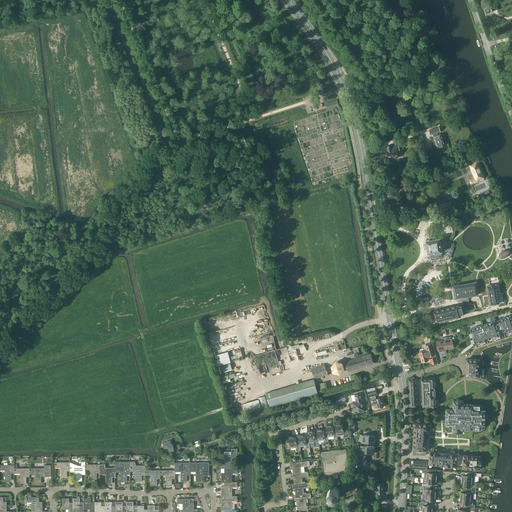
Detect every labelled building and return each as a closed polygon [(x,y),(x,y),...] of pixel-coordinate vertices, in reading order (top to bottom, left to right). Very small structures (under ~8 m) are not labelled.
[(491,5),(484,7),(486,14),(493,12),(491,5)] [(339,107),(337,100),(326,104),(327,107),(328,110),(339,107)] [(437,133),(434,134),(434,136),(433,136),(437,148),(445,145),(443,140),(445,139),(444,134),(441,135),(441,134),(438,135),(437,133)] [(391,145),(387,146),(387,151),(389,159),(398,158),(397,150),(399,150),(398,146),(392,147),(391,145)] [(484,179),(477,162),(469,165),(475,178),(470,181),(469,181),(469,182),(470,183),(471,184),(480,181),(481,181),(482,181),(483,181),(483,180),(484,179)] [(452,201),(441,203),(443,212),(454,209),(452,201)] [(440,238),(426,240),(426,246),(428,252),(429,252),(441,250),(442,250),(440,238)] [(441,250),(429,252),(430,258),(442,256),(441,253),(441,250)] [(499,256),(499,257),(500,258),(502,258),(503,258),(505,257),(506,257),(507,256),(508,255),(509,254),(510,253),(511,252),(511,250),(509,250),(508,250),(507,250),(505,250),(504,251),(503,251),(502,252),(501,253),(500,255),(499,256)] [(454,290),(452,290),(453,300),(458,299),(458,301),(458,302),(462,302),(462,305),(458,306),(460,314),(461,314),(464,313),(475,312),(475,311),(475,309),(476,309),(475,307),(475,306),(475,305),(474,305),(473,304),(472,304),(471,304),(469,304),(468,297),(461,299),(461,297),(459,297),(456,297),(456,298),(455,298),(455,297),(468,295),(468,296),(481,294),(483,306),(499,304),(496,284),(491,285),(489,278),(453,284),(454,290)] [(458,305),(433,311),(436,323),(461,317),(458,306),(458,305)] [(511,318),(511,316),(470,329),(473,338),(473,339),(474,339),(475,343),(478,342),(478,345),(483,344),(482,341),(492,338),(492,340),(497,339),(496,336),(500,335),(499,332),(503,330),(503,332),(508,330),(509,333),(511,331),(511,318)] [(445,341),(436,342),(438,350),(441,350),(441,348),(447,348),(447,349),(452,348),(452,347),(453,346),(453,341),(452,341),(451,337),(445,338),(445,341)] [(431,345),(427,346),(425,346),(427,350),(419,353),(422,362),(428,361),(427,357),(429,356),(429,357),(434,355),(431,345)] [(348,372),(374,363),(371,354),(345,362),(348,372)] [(474,359),(466,359),(466,364),(466,368),(478,368),(479,360),(474,360),(474,359)] [(334,372),(340,373),(344,369),(342,363),(336,362),(332,366),(334,372)] [(315,379),(328,374),(325,364),(312,369),(315,379)] [(478,368),(466,368),(466,372),(466,376),(474,377),(474,376),(478,376),(478,368)] [(431,378),(422,379),(423,406),(433,406),(434,406),(436,406),(436,396),(435,388),(435,378),(433,378),(431,378)] [(318,393),(314,379),(266,394),(270,408),(318,393)] [(361,393),(355,395),(356,400),(357,400),(357,402),(353,403),(354,409),(353,409),(354,414),(358,413),(358,411),(361,411),(361,412),(366,411),(365,407),(363,407),(362,401),(361,401),(361,399),(362,399),(361,393)] [(373,400),(374,404),(377,403),(378,408),(383,407),(381,397),(373,400)] [(456,400),(454,400),(453,408),(446,408),(446,424),(453,424),(453,432),(455,432),(455,433),(458,433),(458,432),(460,432),(461,429),(473,429),(480,429),(480,424),(485,425),(485,410),(480,409),(481,405),(474,405),(474,404),(461,404),(461,400),(459,400),(459,399),(456,399),(456,400)] [(336,424),(337,430),(337,436),(344,435),(344,438),(348,437),(347,428),(343,428),(342,423),(336,424)] [(428,423),(415,423),(413,450),(426,451),(427,430),(430,431),(430,426),(428,426),(428,423)] [(326,425),(327,434),(328,437),(334,436),(334,437),(338,437),(337,436),(337,430),(334,430),(333,424),(326,425)] [(317,430),(318,435),(319,441),(325,440),(325,442),(328,441),(328,437),(327,434),(324,434),(324,429),(317,430)] [(308,431),(309,439),(309,442),(315,441),(316,445),(319,444),(319,441),(318,435),(315,436),(314,430),(308,431)] [(299,435),(299,441),(300,447),(306,446),(307,448),(310,448),(309,442),(309,439),(306,440),(305,434),(299,435)] [(369,435),(362,435),(361,442),(364,442),(365,442),(369,442),(369,445),(374,446),(374,442),(374,436),(369,436),(369,435)] [(290,442),(286,443),(287,449),(297,448),(297,451),(301,450),(300,447),(299,441),(296,441),(296,436),(289,437),(290,442)] [(162,442),(164,449),(168,448),(169,452),(174,451),(172,444),(171,444),(170,440),(162,442)] [(369,442),(365,442),(364,442),(364,445),(361,445),(361,452),(367,452),(367,453),(374,453),(374,446),(369,445),(369,442)] [(221,468),(224,468),(232,468),(232,459),(238,459),(238,455),(239,455),(239,452),(238,452),(238,448),(231,448),(231,451),(224,451),(224,459),(221,459),(221,468)] [(322,452),(325,476),(339,475),(340,479),(347,478),(346,474),(349,473),(346,449),(322,452)] [(433,451),(430,451),(429,464),(456,467),(457,454),(454,454),(455,451),(451,451),(450,453),(437,452),(437,449),(433,449),(433,451)] [(481,456),(464,455),(463,468),(480,469),(481,456)] [(78,466),(70,462),(70,470),(75,470),(75,481),(82,481),(82,474),(85,474),(85,469),(85,464),(85,461),(81,461),(81,466),(78,466)] [(115,461),(115,468),(115,471),(120,471),(120,482),(121,482),(125,482),(127,482),(127,474),(130,474),(130,461),(115,461)] [(135,461),(130,461),(130,471),(135,471),(135,481),(142,481),(142,474),(145,474),(145,470),(145,466),(136,466),(135,461)] [(309,461),(290,463),(290,466),(293,466),(293,467),(292,467),(293,473),(293,474),(306,472),(305,472),(304,466),(308,466),(307,466),(310,466),(309,461)] [(4,465),(0,465),(0,469),(5,470),(5,480),(11,480),(11,474),(14,473),(14,468),(14,462),(12,462),(12,465),(7,465),(7,462),(4,462),(4,465)] [(70,462),(54,462),(55,467),(60,467),(60,478),(67,477),(67,470),(70,470),(70,462)] [(190,462),(175,462),(175,470),(175,471),(180,471),(180,482),(187,482),(186,475),(190,475),(190,471),(190,462)] [(208,462),(190,462),(190,471),(195,471),(195,482),(202,482),(202,474),(205,474),(205,475),(209,475),(208,462)] [(100,464),(85,464),(85,469),(90,469),(90,480),(97,480),(97,473),(100,473),(100,464)] [(105,464),(100,464),(100,473),(100,474),(105,474),(105,484),(112,484),(112,477),(115,477),(115,471),(115,468),(105,468),(105,464)] [(44,468),(29,468),(29,473),(34,473),(35,483),(41,483),(41,477),(51,476),(50,465),(44,465),(44,468)] [(29,468),(14,468),(14,473),(20,473),(20,484),(26,483),(26,477),(29,477),(29,473),(29,468)] [(237,468),(232,468),(224,468),(224,471),(225,471),(225,473),(221,473),(221,482),(224,482),(233,482),(232,475),(237,475),(237,468)] [(160,470),(145,470),(145,474),(145,475),(150,475),(150,485),(157,485),(157,479),(160,479),(160,475),(160,470)] [(175,470),(160,470),(160,475),(165,475),(165,485),(171,485),(171,479),(175,479),(175,471),(175,470)] [(425,472),(424,478),(437,479),(438,473),(432,473),(432,470),(423,470),(423,472),(425,472)] [(293,473),(291,474),(292,477),(294,477),(294,478),(293,478),(294,484),(305,483),(305,481),(303,482),(302,477),(309,477),(308,472),(306,472),(293,474),(293,473)] [(462,475),(462,481),(472,482),(475,482),(475,481),(476,476),(481,476),(481,474),(468,473),(468,476),(462,475)] [(424,478),(423,478),(423,483),(422,483),(422,486),(431,487),(431,484),(437,484),(437,479),(424,478)] [(472,482),(462,481),(461,487),(467,487),(467,490),(475,491),(476,487),(474,487),(475,482),(472,482)] [(238,482),(233,482),(224,482),(224,485),(225,485),(225,487),(221,487),(221,496),(224,496),(233,496),(233,487),(238,487),(238,482)] [(294,484),(292,484),(293,488),(295,488),(295,489),(295,495),(306,494),(306,492),(304,493),(303,488),(310,487),(309,482),(305,483),(294,484)] [(371,487),(371,493),(377,493),(383,493),(383,483),(377,483),(377,487),(371,487)] [(335,486),(331,487),(328,490),(329,495),(332,498),(337,497),(340,494),(339,489),(335,486)] [(424,486),(423,494),(436,495),(437,490),(430,489),(431,487),(424,486)] [(475,491),(467,490),(467,493),(461,493),(460,499),(474,500),(474,494),(475,494),(475,491)] [(295,495),(294,495),(294,499),(296,498),(296,500),(297,510),(308,509),(307,503),(306,503),(306,499),(311,498),(311,493),(306,494),(295,495)] [(436,495),(423,494),(423,499),(419,499),(419,502),(423,503),(428,503),(428,500),(436,501),(436,495)] [(221,510),(225,510),(233,510),(233,501),(238,501),(238,496),(224,496),(224,499),(225,499),(225,501),(221,501),(221,510)] [(38,497),(26,497),(26,502),(31,502),(31,511),(42,511),(42,501),(38,502),(38,500),(39,500),(38,497)] [(69,498),(62,498),(62,509),(68,509),(68,511),(72,511),(73,511),(73,502),(70,502),(70,503),(69,503),(69,498)] [(76,498),(73,498),(73,502),(73,511),(79,511),(83,511),(84,509),(83,502),(81,502),(81,503),(80,503),(79,498),(76,498)] [(83,498),(83,502),(84,509),(90,509),(89,511),(94,511),(94,502),(92,502),(92,503),(90,503),(90,498),(83,498)] [(182,503),(182,509),(194,510),(194,503),(189,503),(189,501),(189,499),(177,499),(177,503),(182,503)] [(473,505),(474,500),(460,499),(460,504),(464,505),(464,507),(475,508),(475,505),(473,505)] [(94,502),(94,511),(104,511),(105,506),(102,506),(102,507),(101,507),(101,502),(94,502)] [(105,502),(105,506),(104,511),(115,511),(115,506),(113,506),(113,507),(112,507),(112,502),(105,502)] [(122,502),(115,502),(115,511),(126,511),(126,506),(124,506),(124,507),(122,507),(122,502)] [(133,502),(126,502),(126,511),(136,511),(137,506),(134,506),(134,507),(133,507),(133,502)] [(423,503),(419,502),(419,506),(421,506),(421,511),(422,511),(433,511),(433,506),(427,506),(428,503),(423,503)]
